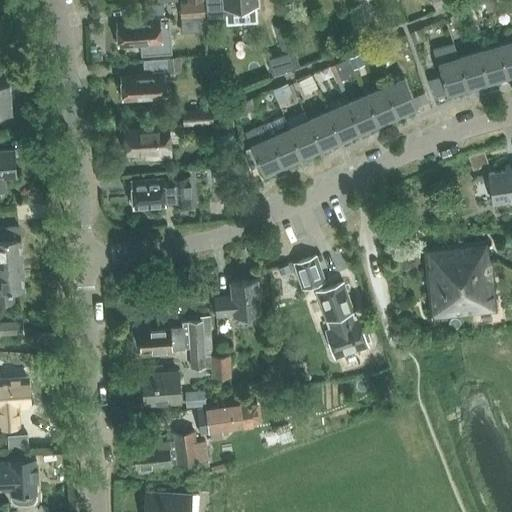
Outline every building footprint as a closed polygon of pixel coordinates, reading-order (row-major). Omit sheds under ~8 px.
[(257,4),(256,0),(205,0),(206,17),(225,15),(225,24),(258,21),(257,4)] [(361,0),(348,7),(359,29),(374,22),(372,17),(374,16),(366,0),(361,0)] [(497,0),(484,0),(488,11),(500,8),(497,0)] [(179,3),(180,18),(181,18),(202,17),(204,17),(203,1),(179,3)] [(164,13),(164,3),(149,4),(150,15),(164,13)] [(165,44),(162,20),(117,23),(118,44),(132,43),(133,55),(141,55),(155,53),(154,44),(165,44)] [(295,50),(286,22),(274,26),(282,53),(292,51),(295,50)] [(511,40),(498,45),(508,76),(509,80),(511,78),(511,40)] [(467,88),(458,56),(454,42),(434,48),(438,62),(441,75),(442,79),(445,89),(447,94),(447,93),(448,97),(458,94),(457,90),(467,88)] [(478,50),(487,82),(488,85),(498,83),(497,79),(508,76),(498,45),(478,50)] [(458,56),(467,88),(468,91),(478,88),(477,85),(487,82),(478,50),(458,56)] [(282,53),(265,59),(269,74),(296,66),(292,51),(282,53)] [(360,54),(351,58),(355,69),(364,65),(360,54)] [(167,58),(168,68),(168,73),(181,72),(180,57),(167,58)] [(348,59),(334,65),(338,76),(353,69),(348,59)] [(329,67),(319,71),(323,81),(333,76),(329,67)] [(217,68),(208,69),(209,81),(221,80),(220,68),(217,68)] [(168,95),(165,74),(121,77),(122,98),(168,95)] [(441,75),(428,79),(433,93),(435,97),(447,94),(445,89),(442,79),(441,75)] [(299,82),(304,94),(318,88),(312,76),(299,82)] [(404,77),(384,85),(391,101),(398,115),(399,119),(408,115),(407,111),(417,107),(410,90),(404,77)] [(9,83),(0,83),(0,113),(11,113),(9,83)] [(273,91),(280,106),(294,100),(288,85),(273,91)] [(384,85),(365,93),(372,109),(378,124),(380,127),(389,123),(388,120),(398,115),(391,101),(384,85)] [(421,86),(410,90),(417,107),(428,102),(421,86)] [(365,93),(346,102),(353,117),(359,132),(361,135),(370,131),(369,128),(378,124),(372,109),(365,93)] [(255,97),(253,98),(256,105),(265,102),(262,94),(261,94),(255,97)] [(254,109),(250,99),(238,103),(242,113),(254,109)] [(346,102),(327,110),(334,126),(340,140),(342,144),(351,140),(350,136),(359,132),(353,117),(346,102)] [(183,127),(213,125),(212,108),(182,110),(183,127)] [(304,110),(285,118),(296,142),(302,157),(303,160),(313,156),(311,153),(321,148),(315,134),(308,118),(304,110)] [(327,110),(308,118),(315,134),(321,148),(323,152),(332,148),(330,144),(340,140),(334,126),(327,110)] [(265,123),(270,135),(277,151),(283,165),(284,169),(294,165),(292,161),(302,157),(296,142),(285,118),(284,115),(265,123)] [(126,153),(145,151),(146,160),(171,158),(169,128),(125,131),(126,153)] [(277,151),(270,135),(250,144),(257,159),(265,177),(275,173),(273,169),(283,165),(277,151)] [(0,189),(6,189),(5,176),(16,175),(14,148),(0,149),(0,189)] [(487,166),(483,152),(467,157),(472,171),(487,166)] [(511,169),(488,173),(493,204),(511,200),(511,169)] [(165,204),(164,189),(170,189),(171,204),(192,202),(190,175),(131,179),(133,207),(165,204)] [(0,264),(22,263),(20,238),(19,227),(5,228),(0,228),(0,264)] [(494,260),(487,260),(485,242),(424,248),(431,317),(497,311),(494,260)] [(294,263),(302,288),(324,280),(316,255),(294,263)] [(0,303),(5,303),(13,303),(12,290),(24,289),(22,264),(22,263),(0,264),(0,303)] [(231,294),(214,296),(215,315),(231,314),(233,317),(261,313),(258,279),(230,282),(231,294)] [(325,330),(334,357),(367,346),(358,319),(356,320),(343,282),(315,292),(329,328),(325,330)] [(200,321),(188,322),(182,322),(182,327),(139,330),(141,351),(173,348),(184,349),(190,348),(191,368),(211,367),(212,378),(232,376),(230,358),(229,358),(229,357),(226,358),(226,355),(213,356),(211,328),(210,316),(199,316),(200,321)] [(182,400),(179,371),(142,374),(144,402),(182,400)] [(0,424),(19,423),(18,403),(29,402),(29,399),(32,399),(31,389),(29,389),(28,378),(0,379),(0,424)] [(184,391),(185,407),(204,406),(203,390),(184,391)] [(196,409),(198,422),(200,435),(207,435),(208,440),(227,437),(226,431),(253,427),(253,424),(263,423),(259,396),(196,409)] [(174,434),(175,440),(162,441),(161,435),(152,437),(152,436),(133,438),(136,467),(138,467),(138,473),(149,472),(149,468),(178,465),(178,466),(208,462),(205,439),(197,440),(196,431),(174,434)] [(27,433),(7,435),(8,448),(28,447),(27,433)] [(2,459),(2,462),(0,461),(0,488),(10,488),(11,498),(14,503),(20,505),(28,504),(34,503),(37,497),(37,492),(36,458),(22,459),(9,459),(2,459)] [(144,491),(142,511),(190,511),(191,494),(144,491)]
